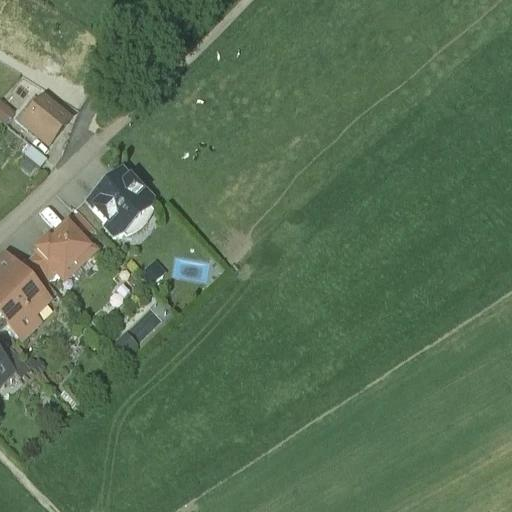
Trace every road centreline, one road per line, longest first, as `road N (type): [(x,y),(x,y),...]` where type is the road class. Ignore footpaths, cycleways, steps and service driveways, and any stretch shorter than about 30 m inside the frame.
road 1 (track): [(237,0),(84,149),(90,115),(181,0)]
road 2 (residential): [(0,237),(84,149)]
